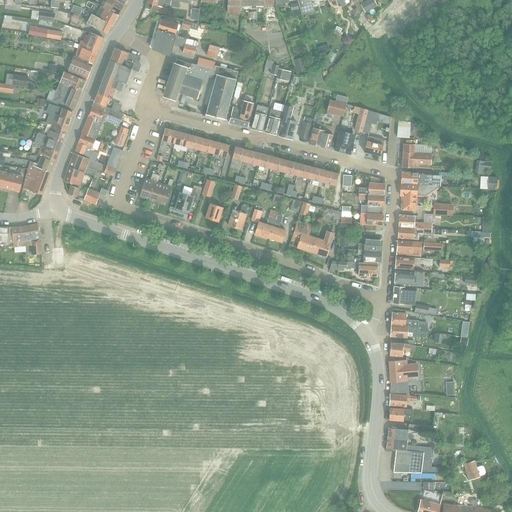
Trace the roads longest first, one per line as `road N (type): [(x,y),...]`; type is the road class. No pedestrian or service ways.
road 1 (residential): [(383,299),(125,208),(120,190),(149,107)]
road 2 (residential): [(383,299),(389,177),(149,107)]
road 3 (tertiary): [(53,211),(319,299),(361,323),(369,338)]
road 4 (tertiary): [(53,211),(58,171),(121,28)]
road 5 (tertiary): [(369,338),(378,378),(373,498)]
